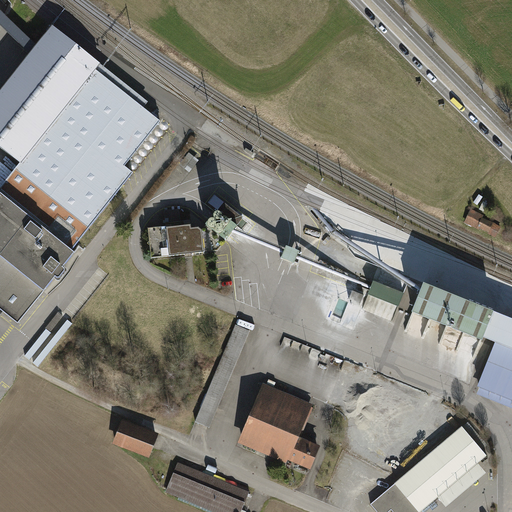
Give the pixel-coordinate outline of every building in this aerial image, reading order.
[(0,306),(4,310),(18,321),(56,273),(60,276),(68,267),(63,264),(134,174),(125,167),(161,122),(98,72),(104,66),(53,26),(0,92),(0,147),(23,166),(0,194),(0,306)] [(207,225),(228,240),(233,232),(241,221),(220,207),(213,216),(207,225)] [(166,225),(148,227),(151,257),(203,251),(199,222),(180,224),(178,209),(164,211),(166,225)] [(470,209),(464,223),(497,238),(502,227),(482,217),(483,215),(470,209)] [(286,244),(281,259),(286,261),(293,264),(299,249),(292,246),(286,244)] [(493,304),(423,277),(411,308),(481,335),(493,304)] [(363,309),(394,322),(406,292),(375,280),(363,309)] [(367,292),(355,287),(350,299),(362,304),(367,292)] [(250,331),(235,324),(194,422),(209,428),(250,331)] [(511,400),(511,349),(495,342),(476,386),(479,387),(511,400)] [(263,383),(237,442),(286,463),(288,459),(311,469),(321,445),(299,436),(313,404),(263,383)] [(511,400),(479,387),(476,394),(511,408),(511,400)] [(158,433),(122,419),(112,443),(149,458),(158,433)] [(463,426),(371,504),(377,511),(388,511),(391,509),(393,511),(420,511),(438,497),(479,462),(487,455),(463,426)] [(241,511),(250,492),(178,462),(165,492),(214,511),(241,511)] [(479,462),(438,497),(447,507),(487,472),(479,462)]
